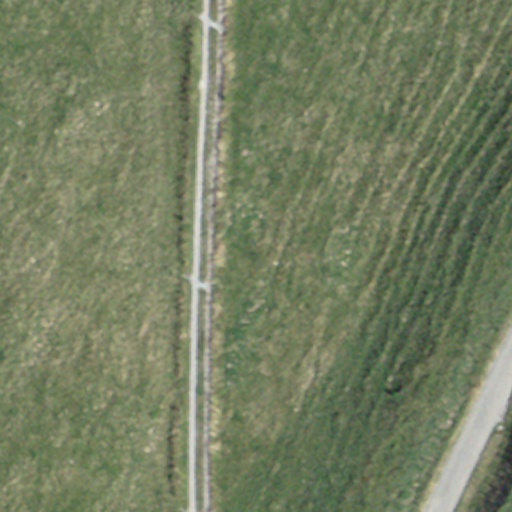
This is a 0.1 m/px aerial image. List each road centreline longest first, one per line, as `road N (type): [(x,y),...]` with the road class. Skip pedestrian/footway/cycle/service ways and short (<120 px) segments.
road 1 (track): [(212,0),(196,511)]
road 2 (unclassified): [(511,361),(441,511)]
